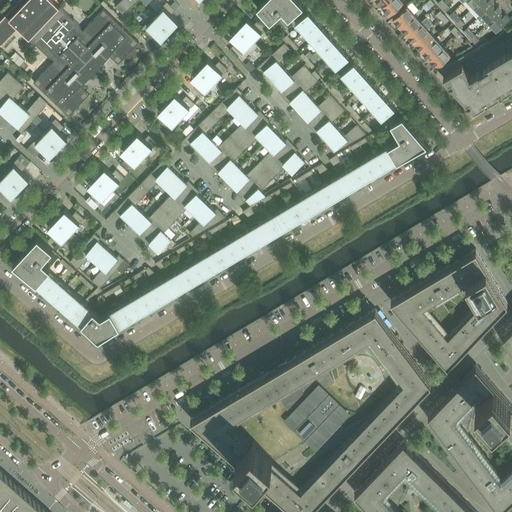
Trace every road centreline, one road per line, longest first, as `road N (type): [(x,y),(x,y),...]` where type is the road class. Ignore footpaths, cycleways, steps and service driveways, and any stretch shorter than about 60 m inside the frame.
road 1 (residential): [(79,452),(511,199)]
road 2 (residential): [(0,277),(97,358),(194,302)]
road 3 (residential): [(204,27),(359,200)]
road 4 (residential): [(130,104),(276,252)]
road 5 (residential): [(460,140),(335,0)]
road 6 (residential): [(57,181),(194,302)]
